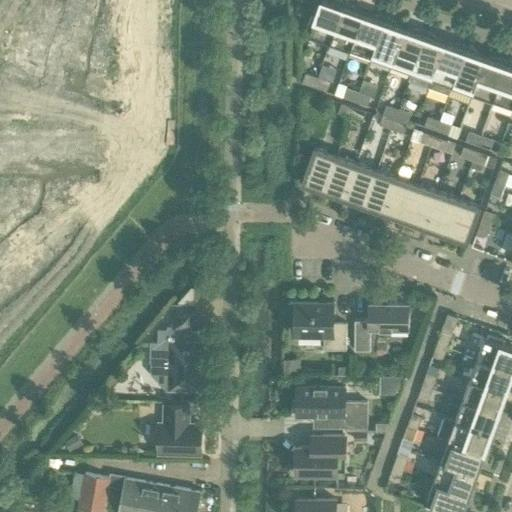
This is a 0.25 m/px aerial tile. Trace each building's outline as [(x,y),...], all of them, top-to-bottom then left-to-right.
[(331,40),(345,1),(342,0),(341,0),(330,0),(331,0),(329,0),(321,0),(316,15),(312,14),(306,29),(310,31),(310,33),(331,40)] [(351,47),(364,12),(356,9),(357,8),(354,6),(352,4),(349,3),(345,1),(331,40),(351,47)] [(131,3),(130,112),(173,112),(175,3),(131,3)] [(372,55),(385,16),(383,15),(380,14),(377,14),(374,14),(372,14),(372,15),(364,12),(351,47),(372,55)] [(392,62),(405,27),(397,24),(397,23),(395,21),(393,19),(390,17),(385,16),(372,55),(392,62)] [(412,69),(426,30),(423,29),(420,29),(417,28),(413,28),(412,29),(405,27),(392,62),(412,69)] [(429,86),(445,41),(438,38),(438,37),(436,35),(433,33),(432,33),(429,31),(426,30),(412,69),(409,79),(429,86)] [(0,39),(0,90),(106,129),(120,88),(58,66),(60,61),(0,39)] [(453,44),(445,41),(429,86),(450,93),(453,84),(467,44),(464,44),(461,43),(458,43),(453,43),(453,44)] [(474,91),(486,56),(478,53),(479,52),(476,50),(474,48),(471,46),(467,44),(453,84),(474,91)] [(494,98),(508,59),(505,58),(502,58),(499,57),(495,57),(494,59),(486,56),(474,91),(494,98)] [(511,104),(511,60),(508,59),(494,98),(511,104)] [(315,85),(318,76),(308,72),(304,82),(315,85)] [(329,79),(318,76),(315,85),(325,89),(329,79)] [(356,100),(359,90),(349,86),(345,96),(356,100)] [(369,94),(359,90),(356,100),(366,104),(369,94)] [(351,116),(354,106),(344,102),(340,112),(351,116)] [(395,117),(399,107),(389,104),(385,114),(395,117)] [(364,110),(354,106),(351,116),(361,119),(364,110)] [(409,111),(399,107),(395,117),(406,121),(409,111)] [(392,127),(395,117),(385,114),(382,124),(392,127)] [(437,129),(440,119),(430,115),(427,125),(437,129)] [(402,131),(406,121),(395,117),(392,127),(402,131)] [(451,123),(440,119),(437,129),(447,133),(451,123)] [(478,144),(482,134),(472,130),(468,140),(478,144)] [(432,145),(435,135),(425,131),(422,141),(432,145)] [(492,138),(482,134),(478,144),(489,147),(492,138)] [(446,139),(435,135),(432,145),(442,148),(446,139)] [(322,193),(336,154),(316,146),(303,182),(312,185),(311,186),(314,188),(316,190),(319,191),(322,193)] [(473,159),(476,149),(466,146),(462,156),(473,159)] [(486,153),(476,149),(473,159),(483,163),(486,153)] [(344,196),(357,161),(336,154),(322,193),(325,194),(328,194),(331,195),(334,195),(337,195),(337,194),(344,196)] [(0,183),(0,209),(5,211),(10,197),(37,207),(51,166),(24,156),(13,188),(0,183)] [(364,207),(377,168),(357,161),(344,196),(352,199),(352,200),(354,202),(357,204),(359,205),(364,207)] [(51,166),(37,207),(65,216),(60,230),(73,235),(81,212),(68,208),(79,176),(51,166)] [(385,211),(398,175),(377,168),(364,207),(366,208),(369,209),(372,209),(375,209),(377,209),(378,208),(385,211)] [(499,170),(496,180),(506,184),(509,174),(499,170)] [(405,222),(419,183),(398,175),(385,211),(393,214),(393,215),(395,217),(397,218),(400,220),(405,222)] [(502,194),(506,184),(496,180),(492,191),(502,194)] [(426,225),(439,190),(419,183),(405,222),(407,223),(410,223),(413,224),(418,224),(418,223),(426,225)] [(446,236),(460,197),(439,190),(426,225),(434,228),(433,229),(436,231),(438,233),(441,234),(443,236),(446,236)] [(81,212),(73,235),(87,240),(93,233),(114,252),(146,215),(125,196),(100,224),(94,217),(81,212)] [(480,205),(460,197),(446,236),(448,237),(451,238),(454,238),(459,238),(459,237),(468,240),(480,205)] [(485,211),(481,221),(491,224),(495,214),(485,211)] [(487,235),(491,224),(481,221),(477,231),(487,235)] [(26,279),(7,301),(45,333),(64,311),(38,289),(47,278),(29,263),(20,274),(26,279)] [(194,286),(182,299),(182,304),(197,304),(198,286),(194,286)] [(0,333),(1,333),(26,354),(45,333),(7,301),(0,309),(0,333)] [(334,321),(334,301),(297,301),(296,333),(324,333),(324,347),(347,348),(347,322),(334,321)] [(369,319),(355,319),(355,349),(371,349),(371,348),(370,348),(370,327),(409,328),(410,302),(370,302),(369,319)] [(174,324),(168,324),(168,328),(158,328),(158,341),(151,340),(150,360),(151,360),(151,372),(166,387),(170,387),(170,388),(203,389),(203,341),(188,341),(188,326),(196,327),(197,304),(182,304),(175,304),(174,324)] [(448,312),(444,322),(455,326),(458,316),(448,312)] [(441,332),(437,342),(447,346),(451,336),(441,332)] [(486,336),(478,357),(511,369),(511,345),(503,342),(504,338),(489,333),(488,336),(486,336)] [(443,356),(447,346),(437,342),(433,353),(443,356)] [(511,369),(478,357),(471,377),(506,390),(509,382),(510,383),(511,380),(511,369)] [(426,373),(423,383),(432,387),(436,376),(426,373)] [(506,390),(471,377),(463,398),(503,412),(504,409),(504,406),(505,403),(505,400),(505,398),(503,398),(506,390)] [(429,397),(432,387),(423,383),(419,394),(429,397)] [(346,400),(346,386),(298,385),(298,398),(294,398),(294,409),(298,409),(298,413),(328,413),(327,425),(368,426),(368,400),(346,400)] [(501,416),(503,412),(463,398),(456,418),(492,431),(494,423),(496,423),(497,421),(499,419),(501,416)] [(159,452),(201,453),(202,423),(186,422),(186,418),(189,418),(189,404),(165,404),(165,422),(160,422),(159,452)] [(412,414),(408,424),(418,427),(422,417),(412,414)] [(438,434),(449,438),(488,452),(489,450),(490,447),(490,444),(490,442),(490,439),(489,438),(492,431),(456,418),(445,414),(438,434)] [(414,438),(418,427),(408,424),(404,434),(414,438)] [(297,473),(337,473),(337,455),(345,455),(345,433),(321,433),(321,445),(297,445),(297,473)] [(487,454),(488,452),(449,438),(442,459),(477,471),(480,464),(481,464),(483,462),(485,459),(486,457),(487,454)] [(397,454),(394,465),(403,468),(407,458),(397,454)] [(474,479),(477,471),(442,459),(434,479),(474,493),(474,490),(475,487),(475,484),(476,481),(475,479),(474,479)] [(400,478),(403,468),(394,465),(390,475),(400,478)] [(78,507),(101,511),(103,511),(111,477),(85,472),(78,507)] [(157,511),(163,484),(125,477),(118,511),(157,511)] [(473,495),(474,493),(434,479),(427,500),(429,501),(428,505),(443,510),(444,507),(459,511),(462,511),(465,504),(466,505),(468,502),(470,500),(472,497),(473,495)] [(196,511),(200,490),(163,484),(157,511),(196,511)] [(336,511),(337,498),(297,497),(296,511),(336,511)]
